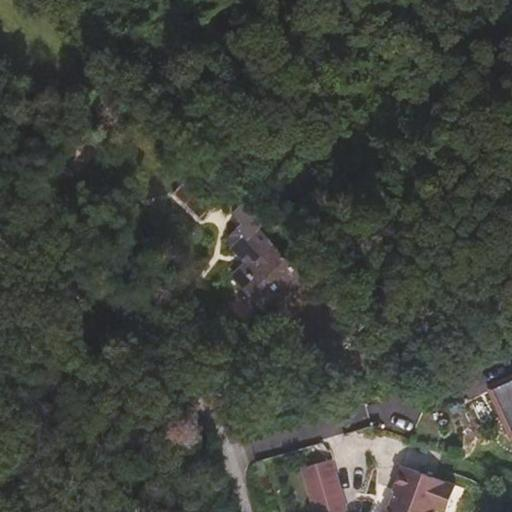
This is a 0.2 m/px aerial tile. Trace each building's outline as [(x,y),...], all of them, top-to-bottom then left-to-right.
[(201,220),(215,207),(190,179),(176,192),(201,220)] [(187,210),(165,189),(146,210),(168,230),(187,210)] [(208,283),(243,312),(275,277),(276,276),(231,237),(235,230),(213,209),(201,222),(206,227),(198,237),(196,248),(220,270),(208,283)] [(511,377),(479,391),(496,437),(511,430),(511,377)] [(352,511),(336,464),(308,473),(321,511),(352,511)] [(463,511),(470,497),(407,471),(397,494),(402,495),(394,511),(463,511)]
